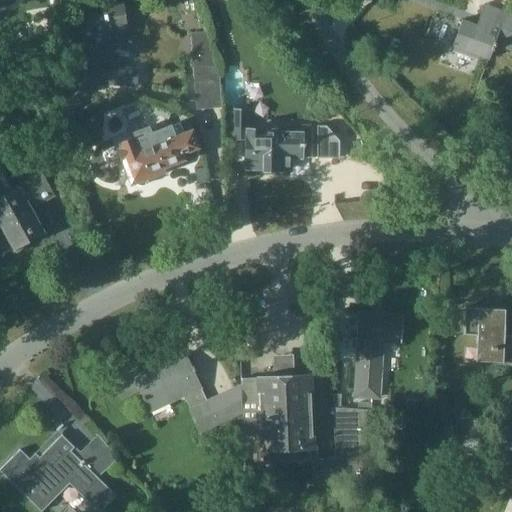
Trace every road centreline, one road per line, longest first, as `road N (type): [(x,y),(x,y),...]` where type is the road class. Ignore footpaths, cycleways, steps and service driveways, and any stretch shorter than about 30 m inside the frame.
road 1 (residential): [(0,363),(109,299),(199,264),(302,238),(499,224)]
road 2 (residential): [(499,224),(341,76),(294,0)]
